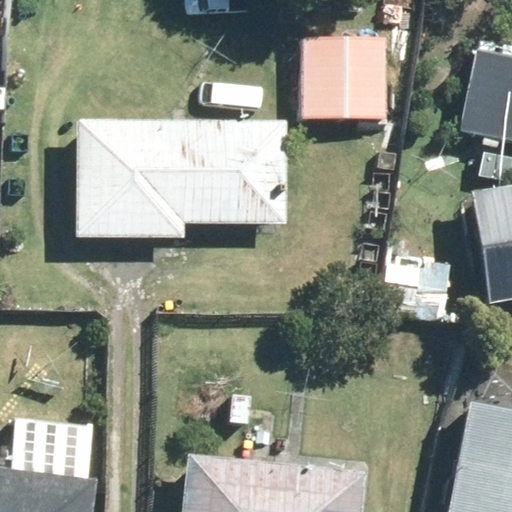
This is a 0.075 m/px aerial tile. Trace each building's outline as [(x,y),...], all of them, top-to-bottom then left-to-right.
[(306,42),(304,122),(379,123),(381,44),(306,42)] [(511,60),(476,55),(465,129),(511,136),(511,60)] [(283,129),(72,131),(73,236),(285,234),(283,129)] [(511,186),(487,190),(503,298),(511,296),(511,186)] [(458,269),(386,256),(375,318),(447,331),(458,269)] [(511,511),(511,415),(469,407),(447,511),(511,511)] [(350,511),(353,476),(186,463),(182,511),(350,511)] [(92,511),(95,481),(0,473),(0,511),(92,511)]
